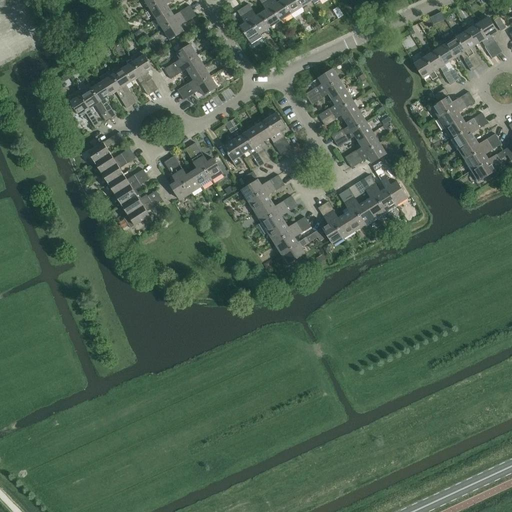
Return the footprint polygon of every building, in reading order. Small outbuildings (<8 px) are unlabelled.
[(144,0),(150,9),(164,0),(144,0)] [(164,0),(150,9),(157,19),(171,11),(167,5),(173,1),(173,2),(176,0),(164,0)] [(267,0),(259,0),(266,11),(261,13),(270,27),(281,21),(267,0)] [(275,0),(267,0),(281,21),(291,14),(282,0),(278,3),(275,0)] [(297,0),(282,0),(291,14),(293,17),(304,11),(302,8),(297,0)] [(249,5),(243,8),(260,34),(270,27),(261,13),(256,17),(249,5)] [(171,11),(157,19),(164,30),(193,11),(190,6),(180,13),(175,17),(171,11)] [(243,8),(237,12),(245,24),(240,27),(249,41),(251,44),(262,37),(260,34),(243,8)] [(193,11),(164,30),(170,41),(184,32),(180,25),(185,22),(186,23),(196,16),(193,11)] [(440,22),(436,15),(431,18),(434,25),(440,22)] [(489,17),(478,24),(498,55),(503,52),(492,35),(498,32),(498,31),(489,17)] [(500,17),(495,20),(500,30),(501,31),(507,28),(500,17)] [(431,18),(425,21),(429,28),(434,26),(431,18)] [(478,24),(467,31),(477,45),(482,42),(493,58),(498,55),(478,24)] [(467,31),(457,37),(476,69),(481,66),(471,49),(477,45),(467,31)] [(455,34),(445,41),(446,44),(456,58),(461,55),(471,72),(476,69),(457,37),(455,34)] [(293,39),(287,43),(290,48),(296,45),(293,39)] [(446,44),(436,50),(456,82),(461,79),(450,62),(456,58),(446,44)] [(180,59),(164,69),(168,75),(198,56),(191,45),(177,54),(180,59)] [(436,50),(425,57),(434,72),(440,68),(450,85),(456,82),(436,50)] [(142,51),(131,57),(134,61),(153,92),(158,89),(152,79),(148,72),(153,68),(145,55),(142,51)] [(198,56),(168,75),(171,80),(187,70),(190,75),(204,66),(198,56)] [(425,57),(415,64),(424,78),(430,75),(433,81),(438,78),(434,72),(425,57)] [(228,59),(221,63),(224,68),(230,65),(231,64),(228,59)] [(134,61),(124,68),(132,82),(137,79),(142,85),(148,95),(153,92),(134,61)] [(237,74),(231,64),(224,69),(230,79),(237,74)] [(194,81),(178,91),(181,96),(211,77),(204,66),(190,75),(194,81)] [(124,68),(113,75),(132,106),(137,102),(127,85),(132,82),(124,68)] [(322,84),(306,95),(309,100),(341,80),(334,69),(319,79),(322,84)] [(110,71),(100,77),(102,81),(111,95),(117,92),(127,109),(132,106),(113,75),(110,71)] [(68,73),(62,77),(65,82),(71,78),(68,73)] [(211,77),(181,96),(184,101),(200,91),(204,96),(218,88),(211,77)] [(341,80),(309,100),(312,105),(329,95),(332,100),(347,90),(341,80)] [(98,84),(92,88),(112,119),(116,116),(106,99),(111,95),(102,81),(98,84)] [(89,84),(79,91),(90,109),(96,105),(106,122),(112,119),(92,88),(89,84)] [(445,88),(434,95),(438,100),(448,94),(445,88)] [(335,105),(319,115),(322,121),(354,101),(347,90),(332,100),(335,105)] [(72,103),(67,107),(73,117),(78,113),(80,115),(85,112),(96,129),(101,125),(90,109),(79,91),(68,97),(72,103)] [(449,97),(434,106),(441,117),(473,97),(470,92),(461,98),(453,103),(449,97)] [(441,117),(438,119),(444,129),(448,127),(462,118),(459,113),(476,102),(473,97),(441,117)] [(354,101),(322,121),(326,126),(342,116),(345,121),(361,112),(354,101)] [(348,126),(332,136),(336,142),(367,122),(361,112),(345,121),(348,126)] [(277,113),(266,119),(286,151),(292,148),(281,131),(286,128),(277,113)] [(462,118),(448,127),(454,138),(486,118),(483,113),(466,124),(462,118)] [(454,138),(451,140),(458,150),(461,148),(475,139),(472,134),(489,123),(486,118),(454,138)] [(266,119),(255,126),(265,141),(270,138),(281,154),(286,151),(266,119)] [(367,122),(336,142),(339,147),(355,137),(358,142),(374,132),(367,122)] [(255,126),(245,133),(265,164),(270,161),(271,161),(260,144),(265,141),(255,126)] [(95,148),(89,152),(96,163),(111,153),(107,147),(123,137),(120,132),(99,145),(98,146),(95,148)] [(362,147),(345,157),(349,163),(380,143),(374,132),(358,142),(362,147)] [(245,133),(235,139),(244,155),(249,151),(260,168),(265,164),(245,133)] [(475,139),(461,148),(467,159),(499,139),(497,135),(496,134),(479,144),(475,139)] [(94,139),(89,142),(92,146),(93,145),(95,148),(98,146),(94,139)] [(235,139),(224,146),(238,168),(243,165),(239,158),(244,155),(235,139)] [(467,159),(464,161),(471,171),(474,169),(489,160),(488,160),(485,155),(501,145),(502,144),(499,139),(467,159)] [(196,143),(191,146),(212,180),(223,173),(214,159),(208,162),(196,143)] [(380,143),(349,163),(352,168),(363,162),(368,158),(372,163),(384,156),(387,154),(380,143)] [(191,146),(186,150),(198,169),(192,172),(201,187),(212,180),(191,146)] [(474,169),(471,171),(477,182),(481,180),(486,176),(490,182),(499,176),(496,170),(495,171),(492,165),(507,155),(511,161),(511,160),(511,147),(511,146),(504,150),(488,160),(489,160),(474,169)] [(111,153),(96,163),(102,173),(133,154),(130,149),(114,159),(111,153)] [(133,154),(102,173),(109,184),(124,174),(121,169),(137,159),(133,154)] [(175,156),(170,159),(191,193),(201,187),(192,172),(187,176),(175,156)] [(170,159),(165,163),(177,182),(171,186),(179,198),(181,200),(191,193),(170,159)] [(374,166),(373,167),(376,172),(381,169),(385,166),(384,165),(381,161),(374,166)] [(124,174),(109,184),(115,194),(147,175),(144,170),(128,180),(124,174)] [(254,172),(244,178),(247,183),(257,177),(254,172)] [(147,175),(115,194),(122,205),(137,196),(134,190),(150,180),(147,175)] [(258,180),(244,189),(244,190),(250,200),(282,180),(279,175),(270,181),(262,186),(258,180)] [(370,175),(365,179),(385,210),(396,203),(386,189),(381,192),(371,176),(370,175)] [(385,176),(380,179),(386,189),(396,203),(406,196),(397,182),(391,186),(385,176)] [(361,182),(360,182),(371,199),(365,202),(374,217),(385,210),(365,179),(361,182)] [(282,180),(250,200),(257,210),(271,201),(268,196),(285,185),(282,180)] [(231,186),(225,190),(228,195),(234,192),(231,186)] [(349,189),(344,192),(364,223),(374,217),(365,202),(360,205),(349,189)] [(137,196),(122,205),(129,216),(160,196),(157,191),(141,201),(137,196)] [(344,192),(340,195),(350,212),(344,215),(354,230),(364,223),(344,192)] [(129,216),(125,218),(131,229),(135,226),(151,217),(147,211),(163,201),(160,196),(129,216)] [(271,201),(257,210),(263,221),(295,201),(292,196),(275,207),(271,201)] [(295,201),(263,221),(270,231),(285,222),(281,217),(298,206),(295,201)] [(328,202),(323,205),(343,237),(354,230),(344,215),(339,219),(328,202)] [(320,208),(318,209),(325,218),(329,225),(323,229),(330,240),(333,243),(343,237),(323,205),(320,208)] [(285,222),(270,231),(277,242),(309,222),(306,218),(305,217),(288,228),(285,222)] [(309,222),(277,242),(283,252),(298,243),(295,238),(312,227),(309,222)] [(298,243),(283,252),(290,263),(305,254),(301,248),(318,237),(320,241),(326,238),(321,231),(320,230),(315,233),(298,243)] [(323,255),(317,259),(320,264),(326,260),(323,255)]
